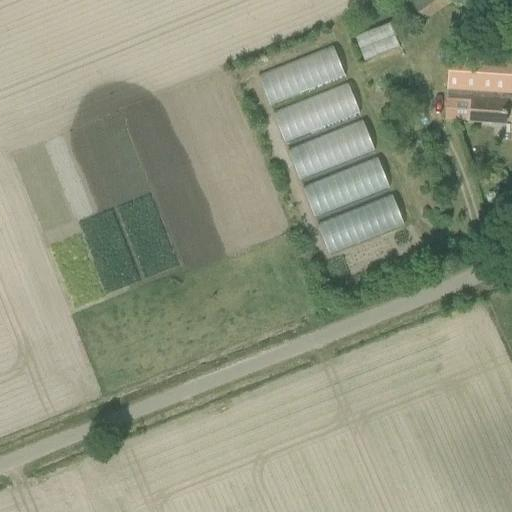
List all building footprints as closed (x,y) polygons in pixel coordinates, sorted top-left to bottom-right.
[(432,0),(414,13),(421,23),(447,6),(443,0),(432,0)] [(364,61),(399,48),(390,24),(355,37),(364,61)] [(332,47),(256,75),(267,105),(343,77),(332,47)] [(506,95),(511,95),(511,59),(451,54),(448,90),(506,95)] [(270,112),(282,143),(359,115),(347,84),(270,112)] [(211,119),(235,114),(229,85),(205,90),(211,119)] [(448,90),(445,120),(504,125),(506,95),(448,90)] [(193,97),(170,106),(196,178),(213,171),(218,187),(225,184),(193,97)] [(285,149),(297,180),(373,151),(361,120),(285,149)] [(300,186),(312,217),(388,188),(376,157),(300,186)] [(252,208),(264,237),(284,229),(267,188),(259,191),(264,203),(252,208)] [(391,194),(315,225),(327,255),(403,224),(391,194)] [(237,217),(216,226),(227,251),(248,241),(237,217)]
